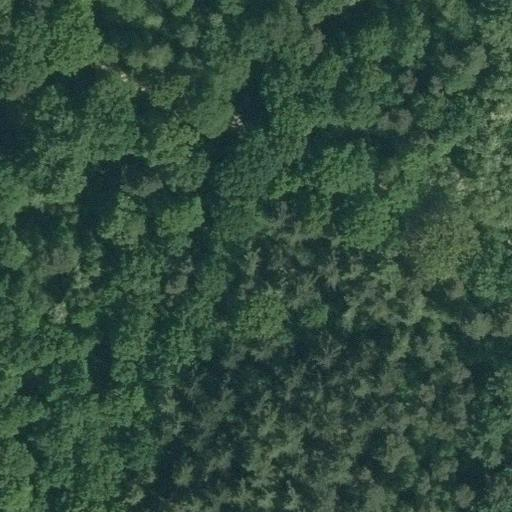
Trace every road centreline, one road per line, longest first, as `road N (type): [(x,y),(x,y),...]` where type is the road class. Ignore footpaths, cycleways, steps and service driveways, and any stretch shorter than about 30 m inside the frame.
road 1 (track): [(511,259),(205,120)]
road 2 (track): [(205,120),(0,27)]
